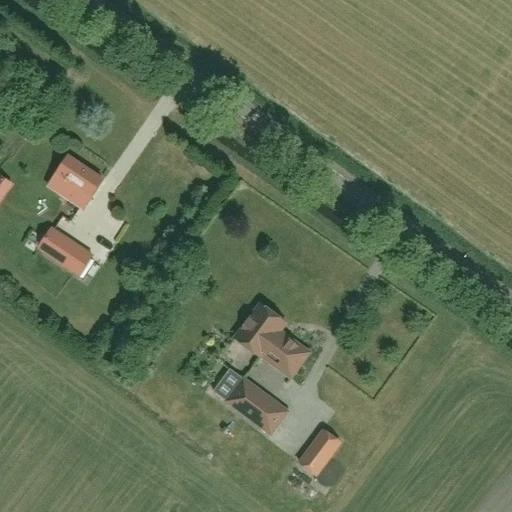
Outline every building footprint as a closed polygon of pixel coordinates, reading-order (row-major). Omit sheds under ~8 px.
[(82,210),(102,180),(69,158),(49,188),(82,210)] [(92,257),(52,230),(39,250),(79,276),(92,257)] [(262,306),(237,339),(261,357),(262,356),(291,378),(309,354),(285,336),(284,337),(279,333),(286,324),(284,322),(283,318),(276,313),(272,313),(262,306)] [(271,435),(288,413),(244,380),(227,402),(271,435)] [(341,444),(325,432),(301,464),(317,476),(341,444)]
